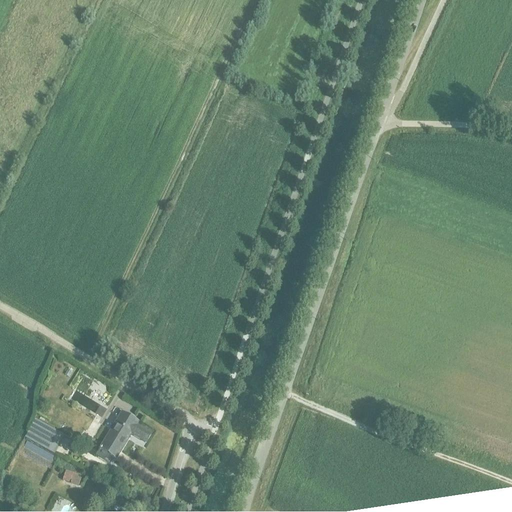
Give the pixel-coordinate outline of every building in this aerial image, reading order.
[(71,401),(95,413),(99,403),(75,392),(71,401)] [(102,417),(107,409),(100,405),(95,413),(102,417)] [(122,414),(99,450),(116,461),(132,435),(146,444),(151,435),(136,427),(138,424),(122,414)] [(35,420),(25,438),(54,455),(64,436),(35,420)] [(27,442),(23,449),(50,464),(54,456),(27,442)] [(66,471),(62,482),(70,484),(70,486),(79,488),(81,479),(78,478),(78,476),(66,471)]
